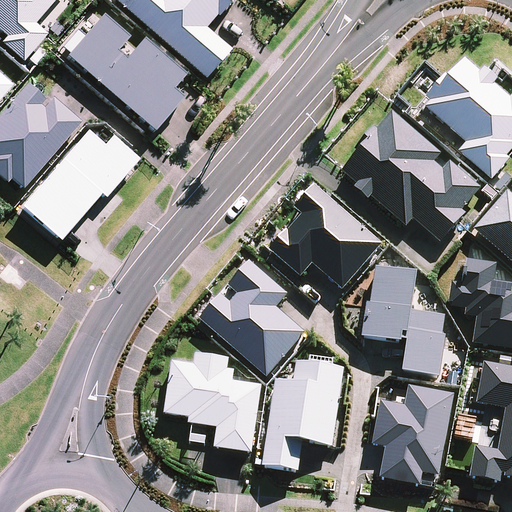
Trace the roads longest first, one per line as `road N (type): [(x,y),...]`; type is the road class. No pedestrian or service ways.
road 1 (tertiary): [(91,363),(154,257),(266,119),(381,0)]
road 2 (tertiary): [(18,482),(91,363)]
